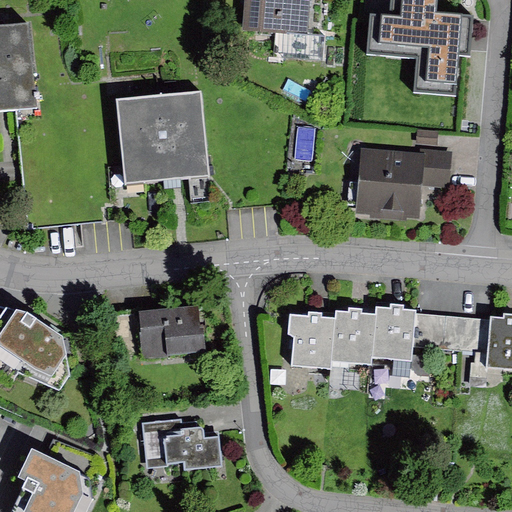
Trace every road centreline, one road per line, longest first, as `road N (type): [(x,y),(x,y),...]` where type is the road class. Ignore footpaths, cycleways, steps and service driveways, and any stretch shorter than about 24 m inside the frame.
road 1 (residential): [(420,511),(295,497),(256,452),(241,260)]
road 2 (residential): [(484,269),(503,0)]
road 3 (residential): [(241,260),(307,255),(484,269)]
road 4 (residential): [(0,268),(77,278),(241,260)]
